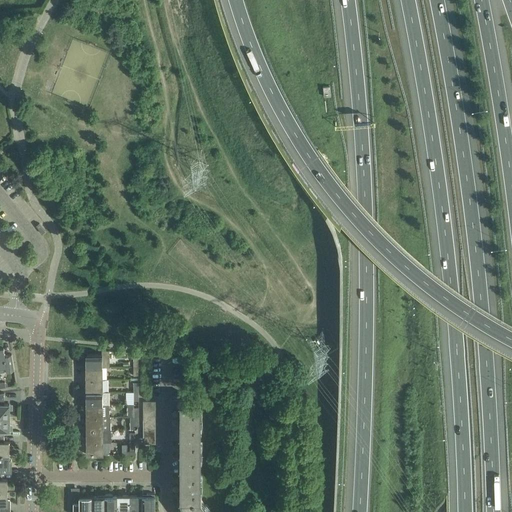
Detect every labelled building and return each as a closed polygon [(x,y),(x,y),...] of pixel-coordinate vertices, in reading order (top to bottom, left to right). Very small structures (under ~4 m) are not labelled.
[(0,371),(14,369),(12,354),(5,355),(4,348),(0,348),(0,371)] [(86,367),(102,367),(109,366),(109,350),(102,349),(102,353),(86,354),(86,367)] [(86,379),(102,379),(102,367),(86,367),(86,379)] [(86,392),(103,392),(102,379),(86,379),(86,392)] [(0,416),(9,417),(9,404),(4,404),(4,392),(0,392),(0,416)] [(103,392),(86,392),(86,404),(109,404),(109,392),(103,392)] [(211,511),(201,498),(201,401),(187,401),(179,401),(179,402),(182,402),(182,498),(179,498),(182,498),(185,509),(183,510),(184,511),(186,510),(187,511),(211,511)] [(109,404),(86,404),(86,417),(109,417),(109,404)] [(9,417),(0,416),(0,435),(4,436),(4,430),(9,430),(9,417)] [(110,429),(110,417),(109,417),(86,417),(87,429),(110,429)] [(110,429),(87,429),(87,442),(109,442),(110,442),(110,429)] [(0,454),(9,454),(9,441),(4,441),(4,436),(0,435),(0,454)] [(109,454),(109,442),(87,442),(87,454),(103,454),(109,454)] [(9,467),(9,454),(0,454),(0,473),(2,473),(2,467),(9,467)] [(142,511),(155,511),(155,493),(147,493),(147,495),(143,495),(143,511),(142,511)] [(116,511),(117,511),(117,495),(113,495),(113,494),(105,494),(105,495),(104,511),(116,511)] [(104,511),(105,495),(92,496),(92,511),(104,511)] [(117,495),(117,511),(130,511),(130,495),(117,495)] [(130,495),(130,511),(143,511),(143,495),(130,495)] [(79,502),(73,502),(73,511),(92,511),(92,496),(79,496),(79,502)]
